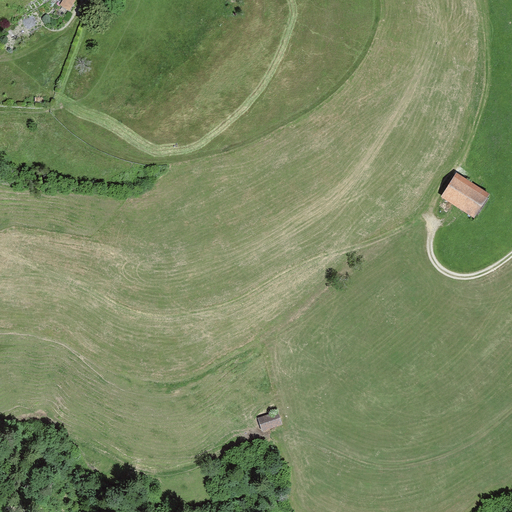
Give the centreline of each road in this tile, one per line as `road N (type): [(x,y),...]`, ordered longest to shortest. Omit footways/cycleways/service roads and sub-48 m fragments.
road 1 (track): [(198,465),(289,434),(372,468),(426,468),(472,450),(511,415)]
road 2 (track): [(511,253),(453,277),(425,251),(433,217)]
